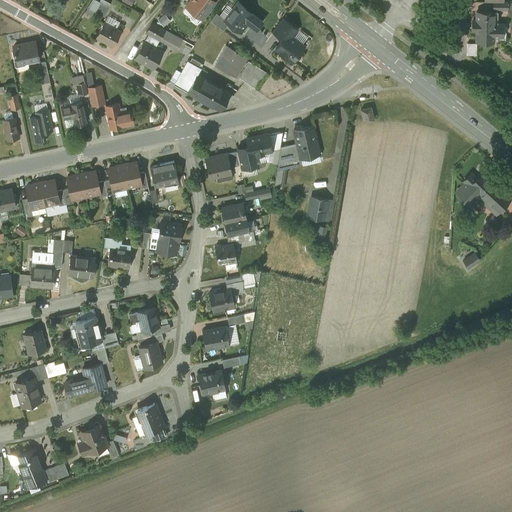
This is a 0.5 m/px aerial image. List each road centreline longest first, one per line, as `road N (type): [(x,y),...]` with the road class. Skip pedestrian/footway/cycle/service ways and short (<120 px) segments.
road 1 (residential): [(182,131),(163,94),(0,3)]
road 2 (tertiary): [(372,42),(317,95),(182,131)]
road 3 (residential): [(190,280),(0,317)]
road 4 (residential): [(179,371),(45,428),(0,436)]
road 5 (tertiary): [(182,131),(0,170)]
road 6 (tertiary): [(511,152),(372,42)]
road 7 (unclassified): [(372,42),(395,9),(453,55),(463,38),(463,0)]
road 8 (residential): [(182,131),(199,217),(190,280)]
